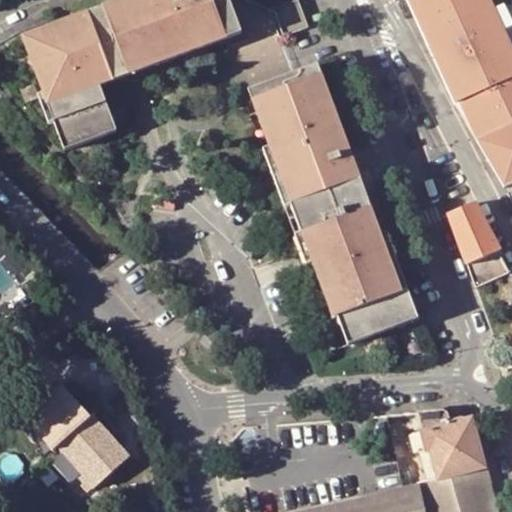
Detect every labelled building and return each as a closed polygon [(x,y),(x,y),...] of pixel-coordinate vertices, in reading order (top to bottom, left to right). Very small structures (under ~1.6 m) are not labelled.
[(163,0),(165,3),(137,14),(132,0),(129,0),(73,21),(77,31),(61,37),(57,27),(28,37),(35,55),(29,57),(43,96),(47,107),(54,105),(60,121),(54,123),(58,134),(64,132),(71,149),(116,132),(105,103),(90,108),(78,77),(93,71),(96,78),(125,68),(125,69),(128,76),(128,78),(131,85),(226,50),(244,43),(242,36),(238,28),(228,0),(163,0)] [(165,3),(163,0),(132,0),(137,14),(165,3)] [(489,158),(505,188),(511,184),(511,80),(510,81),(470,0),(407,0),(445,77),(458,104),(469,123),(470,125),(473,126),(475,128),(478,128),(486,124),(496,148),(490,151),(489,158)] [(308,29),(299,1),(270,12),(280,40),(308,29)] [(61,37),(77,31),(73,21),(57,27),(61,37)] [(22,40),(29,57),(35,55),(28,37),(22,40)] [(378,239),(380,238),(386,236),(379,216),(373,218),(370,208),(347,217),(337,190),(345,187),(340,172),(344,171),(339,158),(341,157),(330,128),(338,125),(317,67),(293,76),(258,89),(249,93),(242,95),(263,152),(274,181),(284,210),(295,238),(326,323),(333,321),(337,319),(345,316),(355,344),(394,329),(391,321),(414,313),(396,263),(388,267),(378,239)] [(125,68),(96,78),(99,87),(128,76),(125,69),(125,68)] [(90,108),(105,103),(102,96),(99,87),(96,78),(93,71),(78,77),(90,108)] [(48,125),(54,123),(60,121),(54,105),(47,107),(43,96),(38,98),(48,125)] [(469,123),(489,158),(490,151),(496,148),(486,124),(478,128),(475,128),(473,126),(470,125),(469,123)] [(330,128),(341,157),(349,154),(338,125),(330,128)] [(71,149),(64,132),(58,134),(64,151),(71,149)] [(340,172),(345,187),(359,181),(349,154),(341,157),(339,158),(344,171),(340,172)] [(359,181),(345,187),(337,190),(347,217),(370,208),(359,181)] [(474,205),(448,215),(475,289),(509,274),(474,205)] [(386,236),(380,238),(378,239),(388,267),(396,263),(386,236)] [(414,313),(391,321),(394,329),(417,321),(414,313)] [(347,347),(355,344),(345,316),(337,319),(347,347)] [(29,415),(32,418),(57,446),(94,488),(130,456),(94,415),(90,418),(65,389),(62,386),(29,415)] [(421,453),(428,482),(485,470),(471,420),(450,425),(447,415),(443,412),(418,413),(423,432),(411,436),(416,455),(421,453)] [(25,418),(53,450),(57,446),(32,418),(29,415),(25,418)] [(496,511),(485,470),(428,482),(424,483),(407,487),(405,488),(384,492),(290,511),(496,511)] [(384,492),(405,488),(401,473),(381,477),(384,492)]
